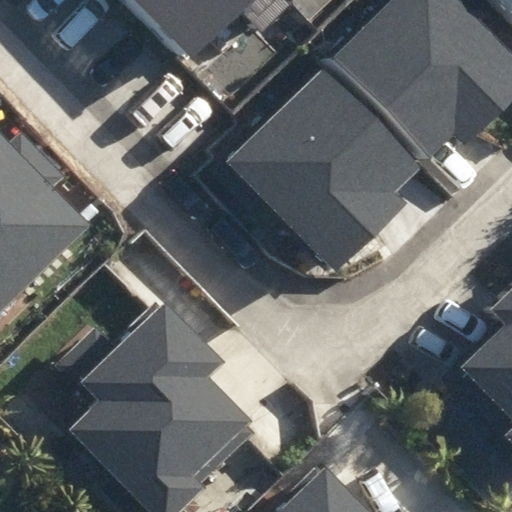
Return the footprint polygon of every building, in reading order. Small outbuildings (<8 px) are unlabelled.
[(115,0),(160,46),(209,0),(115,0)] [(511,14),(497,0),(365,0),(320,45),(420,145),(511,52),(511,14)] [(511,0),(497,0),(511,14),(511,0)] [(320,45),(208,156),(308,255),(420,145),(320,45)] [(0,306),(93,216),(57,180),(65,172),(22,129),(15,137),(0,121),(0,306)] [(441,374),(511,446),(511,281),(492,300),(505,313),(441,374)] [(167,296),(117,345),(98,325),(53,368),(89,405),(69,424),(154,511),(172,511),(205,481),(194,470),(251,415),(209,372),(226,356),(167,296)] [(376,511),(329,463),(278,511),(376,511)]
